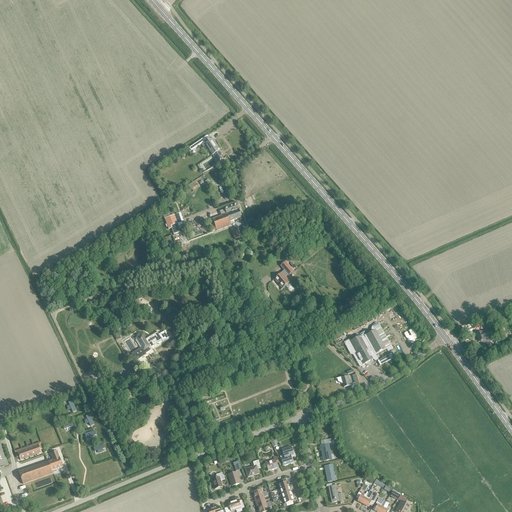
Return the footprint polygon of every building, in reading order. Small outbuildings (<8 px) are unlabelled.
[(218,149),(219,148),(212,137),(210,139),(209,138),(204,142),(213,155),(219,151),(218,149)] [(210,180),(216,190),(221,187),(216,177),(210,180)] [(216,230),(216,231),(231,225),(230,222),(241,217),(236,204),(218,211),(220,216),(208,221),(212,231),(216,230)] [(178,214),(170,217),(169,214),(163,216),(166,224),(165,225),(167,227),(168,229),(171,228),(173,235),(180,232),(179,229),(181,228),(180,225),(183,225),(178,214)] [(231,229),(234,239),(240,237),(237,227),(231,229)] [(287,275),(288,276),(293,271),(285,262),(280,266),(284,272),(282,274),(281,273),(274,279),(282,289),(288,283),(284,278),(287,275)] [(129,301),(133,310),(139,307),(136,298),(129,301)] [(388,352),(393,349),(378,323),(372,327),(371,330),(372,332),(366,336),(365,335),(364,336),(363,334),(359,337),(358,335),(344,343),(350,355),(352,354),(359,367),(361,367),(362,367),(363,365),(365,364),(366,364),(370,362),(371,361),(373,359),(375,361),(378,360),(376,355),(386,349),(388,352)] [(161,341),(169,337),(165,330),(157,335),(156,333),(144,339),(141,334),(137,337),(137,338),(136,339),(141,350),(132,355),(135,360),(144,355),(143,353),(148,350),(148,348),(161,340),(161,341)] [(482,343),(485,342),(484,340),(489,338),(486,331),(476,334),(479,342),(481,341),(482,343)] [(392,356),(390,357),(389,355),(378,361),(380,366),(393,358),(392,356)] [(350,384),(352,384),(349,376),(342,378),(342,377),(338,378),(339,382),(342,383),(343,383),(344,388),(349,386),(348,384),(349,383),(350,384)] [(329,444),(334,443),(334,441),(333,439),(320,441),(321,446),(320,446),(323,462),(331,460),(328,444),(329,444)] [(0,467),(8,465),(0,441),(0,467)] [(17,453),(20,460),(40,453),(38,445),(17,453)] [(281,458),(283,466),(293,463),(290,456),(293,455),(291,447),(281,450),(284,457),(281,458)] [(19,473),(23,485),(53,474),(52,472),(63,468),(58,452),(51,455),(53,460),(19,473)] [(265,463),(268,471),(277,468),(276,464),(279,463),(277,457),(273,458),(274,460),(265,463)] [(245,470),(248,478),(259,474),(257,470),(261,469),(258,461),(253,462),(254,467),(245,470)] [(324,467),(327,482),(335,481),(332,465),(324,467)] [(212,480),(214,489),(222,487),(220,481),(224,480),(222,473),(216,475),(217,478),(212,480)] [(228,475),(232,486),(240,484),(236,473),(228,475)] [(280,489),(289,486),(289,484),(288,484),(287,482),(286,482),(285,479),(278,481),(279,484),(278,484),(280,489)] [(342,494),(338,495),(336,486),(328,487),(331,503),(339,501),(339,499),(343,499),(342,494)] [(254,498),(267,494),(266,491),(262,492),(261,489),(252,492),(254,498)] [(393,492),(390,496),(396,500),(399,495),(393,492)] [(363,505),(369,494),(367,493),(365,495),(367,496),(365,499),(360,496),(357,502),(363,505)] [(255,503),(265,500),(264,497),(268,496),(267,494),(254,498),(255,503)] [(369,494),(363,505),(368,508),(371,502),(368,500),(369,498),(369,497),(371,495),(369,494)] [(292,496),(283,499),(285,504),(286,504),(287,507),(293,505),(292,502),(293,501),(292,499),(293,499),(293,498),(292,496)] [(233,502),(236,510),(236,511),(240,511),(242,511),(241,510),(244,509),(242,503),(240,504),(238,500),(233,502)] [(257,509),(271,504),(270,502),(266,503),(265,500),(255,503),(257,509)] [(405,511),(406,511),(409,506),(401,501),(395,511),(405,511)] [(231,511),(236,510),(233,502),(228,503),(229,507),(224,509),(225,511),(231,511)] [(383,508),(380,511),(391,511),(392,510),(395,504),(392,502),(389,508),(388,511),(386,510),(389,504),(386,503),(384,506),(383,508)]
